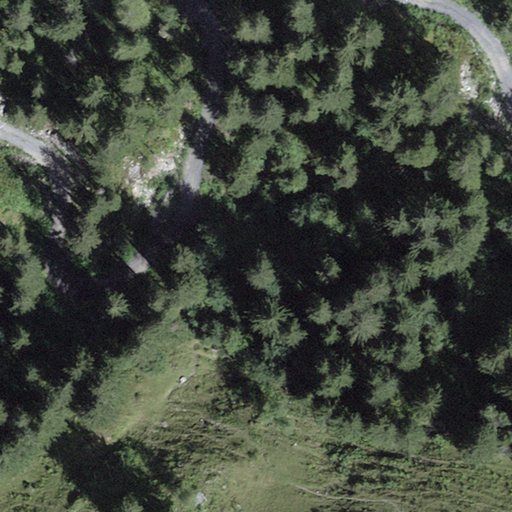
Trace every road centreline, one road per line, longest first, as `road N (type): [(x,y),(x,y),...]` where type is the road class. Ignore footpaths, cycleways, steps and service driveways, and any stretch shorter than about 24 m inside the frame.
road 1 (track): [(0,125),(64,157),(66,183),(52,231),(55,280),(83,298),(117,278),(143,249),(190,156),(215,82),(211,17),(191,0)]
road 2 (track): [(425,0),(453,8),(483,37),(511,114)]
